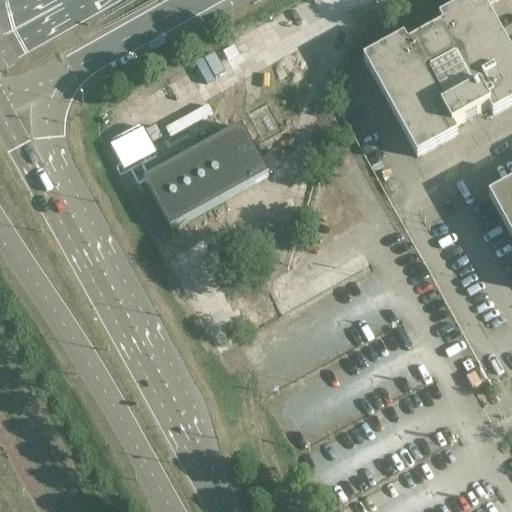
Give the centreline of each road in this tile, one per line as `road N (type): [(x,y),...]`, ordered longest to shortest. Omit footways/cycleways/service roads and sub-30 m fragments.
road 1 (secondary): [(219,511),(37,181)]
road 2 (secondary): [(0,228),(171,511)]
road 3 (unknown): [(511,132),(434,184),(511,320)]
road 4 (motorway): [(67,72),(196,0)]
